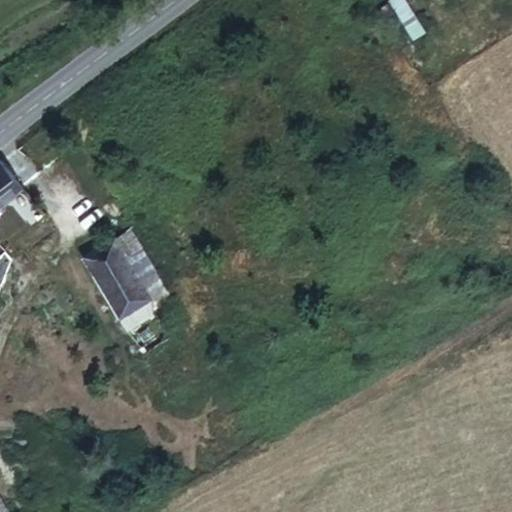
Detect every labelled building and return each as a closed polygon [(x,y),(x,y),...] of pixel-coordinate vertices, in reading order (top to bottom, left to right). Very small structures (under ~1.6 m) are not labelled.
[(0,206),(21,192),(0,162),(0,206)] [(27,222),(36,234),(48,225),(39,213),(27,222)] [(85,256),(109,242),(102,229),(77,243),(85,256)] [(136,289),(151,280),(124,233),(109,242),(136,289)] [(152,316),(136,289),(109,242),(85,256),(128,330),(152,316)] [(0,510),(8,504),(0,493),(0,510)]
